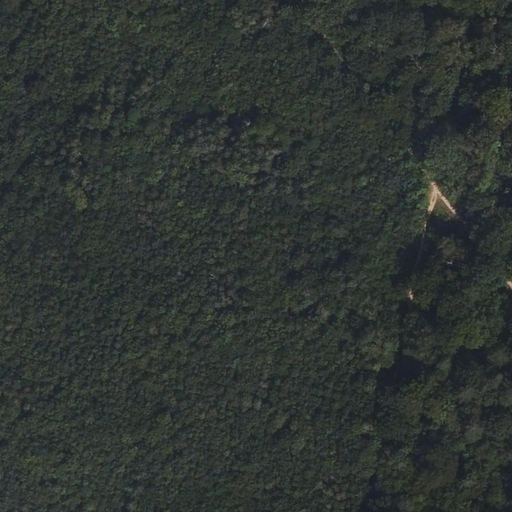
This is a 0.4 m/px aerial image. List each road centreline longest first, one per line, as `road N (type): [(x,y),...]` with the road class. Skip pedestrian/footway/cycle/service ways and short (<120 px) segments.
road 1 (track): [(502,0),(458,222),(371,511)]
road 2 (unknown): [(511,287),(288,0)]
